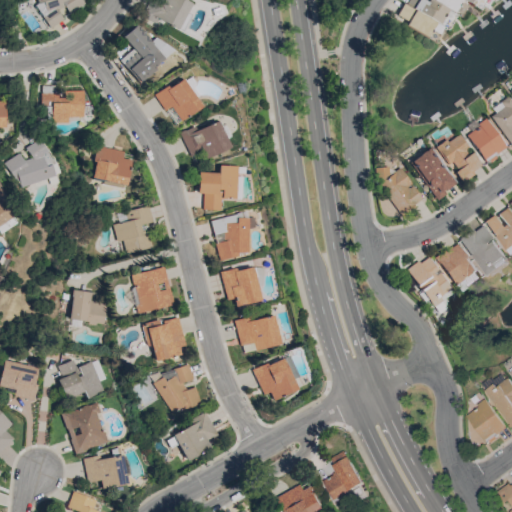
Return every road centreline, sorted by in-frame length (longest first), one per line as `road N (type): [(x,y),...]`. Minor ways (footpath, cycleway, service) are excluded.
road 1 (tertiary): [(442,511),(388,417),(340,281),(294,0)]
road 2 (tertiary): [(268,0),(320,299),(352,396),(410,511)]
road 3 (residential): [(374,0),(351,54),(359,205),(375,274),(419,328),(444,387),(449,449),(465,487)]
road 4 (residential): [(81,38),(168,169),(214,357),(260,448)]
road 5 (residential): [(431,359),(149,511)]
road 6 (residential): [(511,172),(435,227),(367,246)]
road 7 (residential): [(118,0),(59,52),(0,62)]
